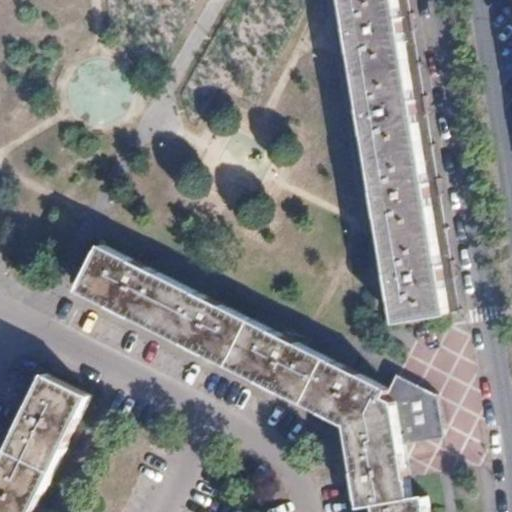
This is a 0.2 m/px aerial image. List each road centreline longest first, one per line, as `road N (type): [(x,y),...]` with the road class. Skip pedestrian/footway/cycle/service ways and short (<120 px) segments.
road 1 (tertiary): [(434,0),(486,315),(507,511)]
road 2 (tertiary): [(511,215),(478,0)]
